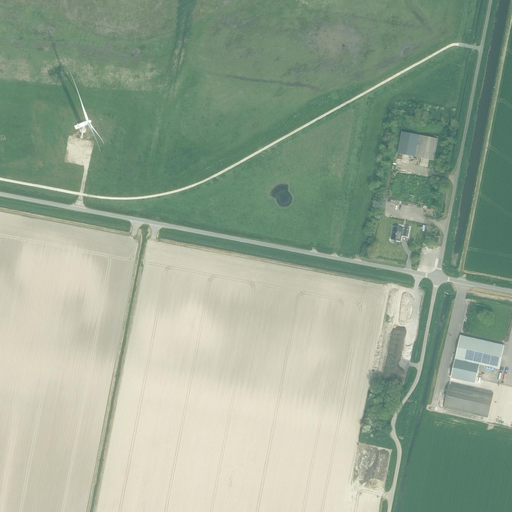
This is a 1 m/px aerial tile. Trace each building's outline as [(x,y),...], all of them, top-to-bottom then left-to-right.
[(397,153),(416,157),(421,135),(402,132),(397,153)] [(421,135),(416,157),(433,160),(437,139),(421,135)] [(391,239),(400,241),(401,236),(408,237),(409,228),(405,227),(405,229),(393,227),(391,239)] [(455,359),(480,365),(499,369),(504,346),(460,336),(455,359)] [(480,365),(455,359),(451,377),(476,382),(480,365)] [(444,408),(488,418),(494,394),(449,384),(444,408)]
